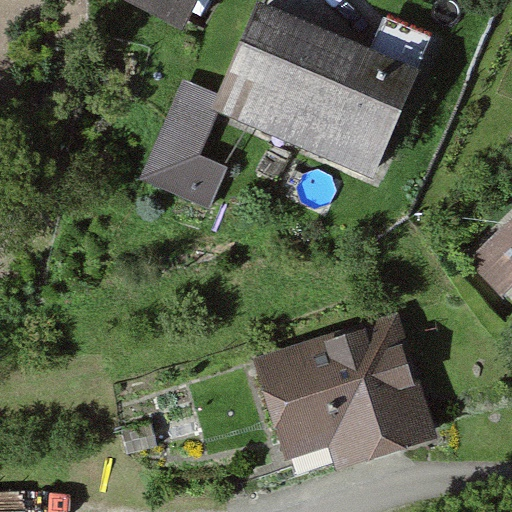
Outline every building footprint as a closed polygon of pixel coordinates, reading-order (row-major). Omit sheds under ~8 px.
[(203,0),(110,0),(185,37),(203,0)] [(371,60),(260,13),(222,100),(215,117),(219,119),(374,186),(420,80),(416,78),(430,44),(387,25),(371,60)] [(215,117),(222,100),(183,83),(139,184),(210,214),(229,172),(201,160),(219,119),(215,117)] [(511,225),(468,267),(511,313),(511,225)] [(400,320),(256,365),(288,468),(329,455),(336,480),(439,448),(400,320)]
